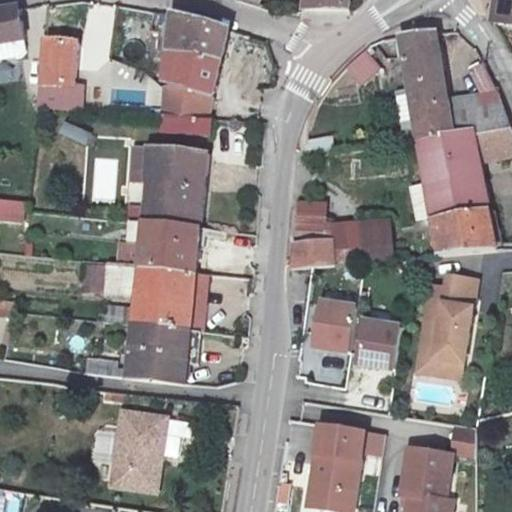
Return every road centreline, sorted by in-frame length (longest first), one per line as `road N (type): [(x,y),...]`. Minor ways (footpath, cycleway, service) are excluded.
road 1 (tertiary): [(326,55),(290,120),(270,402)]
road 2 (residential): [(0,369),(270,402)]
road 3 (residential): [(192,0),(272,26),(326,55)]
